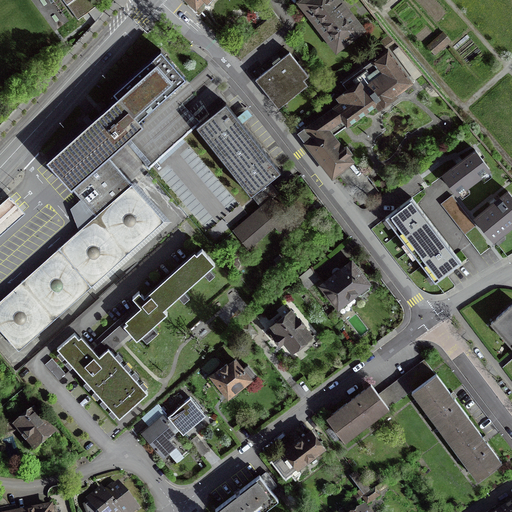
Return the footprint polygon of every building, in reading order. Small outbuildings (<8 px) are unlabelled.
[(62,0),(77,20),(97,5),(92,0),(62,0)] [(362,30),(338,0),(302,0),(293,8),(303,21),(309,17),(335,50),(362,30)] [(245,56),(250,52),(266,40),(282,27),(273,15),(240,41),(230,49),(239,61),(245,56)] [(427,47),(434,54),(449,41),(442,33),(427,47)] [(388,35),(381,41),(385,46),(392,41),(388,35)] [(411,83),(387,50),(341,82),(347,90),(337,98),(340,103),(298,134),(332,177),(352,161),(347,156),(351,153),(346,146),(342,149),(327,129),(342,119),(347,126),(375,105),(378,109),(395,97),(394,95),(411,83)] [(410,75),(417,70),(400,50),(395,54),(410,75)] [(160,51),(113,94),(117,98),(100,114),(47,162),(71,189),(107,157),(124,142),(142,125),(140,123),(138,120),(185,79),(160,51)] [(255,80),(277,108),(306,85),(302,80),(307,76),(289,53),(277,62),(255,80)] [(241,120),(227,102),(197,124),(252,194),(280,169),(241,120)] [(442,175),(443,176),(442,177),(455,195),(489,169),(475,151),(460,162),(442,175)] [(71,189),(95,216),(131,184),(107,157),(71,189)] [(131,184),(95,216),(89,221),(0,300),(0,330),(8,339),(6,341),(10,345),(12,344),(18,350),(163,220),(131,184)] [(496,202),(495,201),(492,203),(490,205),(490,206),(475,219),(492,240),(502,232),(501,231),(511,222),(511,197),(508,192),(496,202)] [(7,196),(0,202),(0,229),(21,211),(7,196)] [(465,233),(475,225),(453,196),(443,203),(465,233)] [(385,218),(409,250),(434,282),(460,262),(443,240),(436,230),(420,209),(411,198),(385,218)] [(234,231),(248,247),(274,224),(273,223),(283,214),(278,208),(270,200),(234,231)] [(214,264),(201,250),(145,300),(138,292),(132,297),(138,304),(142,309),(123,326),(132,337),(135,341),(166,313),(163,309),(214,264)] [(367,283),(351,263),(337,274),(321,286),(338,307),(357,291),(360,295),(369,289),(366,284),(367,283)] [(307,289),(320,279),(311,268),(298,278),(307,289)] [(511,337),(511,303),(495,319),(511,337)] [(290,311),(266,331),(272,339),(275,337),(279,343),(283,340),(291,350),(300,343),(302,345),(312,338),(290,311)] [(242,329),(250,339),(257,334),(248,324),(242,329)] [(95,347),(90,352),(98,360),(109,350),(113,355),(132,337),(123,326),(98,349),(95,347)] [(147,393),(113,355),(109,350),(98,360),(90,352),(74,334),(57,349),(77,371),(119,418),(147,393)] [(60,382),(66,376),(52,360),(45,366),(60,382)] [(226,364),(212,376),(228,396),(248,380),(250,381),(256,377),(247,366),(242,370),(234,360),(227,366),(226,364)] [(415,366),(406,373),(400,377),(395,381),(386,388),(377,395),(387,408),(405,395),(411,390),(412,392),(417,388),(435,375),(423,360),(415,366)] [(477,479),(500,462),(484,440),(468,418),(451,396),(435,374),(435,375),(417,388),(412,392),(444,435),(477,479)] [(377,395),(370,385),(326,418),(344,441),(388,409),(387,408),(377,395)] [(167,416),(168,418),(178,429),(182,434),(205,415),(190,397),(167,416)] [(35,450),(52,435),(41,421),(32,411),(15,426),(35,450)] [(167,439),(178,429),(168,418),(166,419),(163,415),(142,433),(162,457),(174,447),(167,439)] [(323,448),(310,432),(273,461),(285,476),(306,460),(308,463),(316,457),(314,455),(323,448)] [(216,511),(261,511),(278,500),(270,490),(276,486),(266,473),(260,478),(259,475),(239,491),(240,493),(236,496),(235,494),(215,510),(216,511)] [(356,473),(350,477),(360,491),(363,495),(370,491),(356,473)] [(129,511),(137,506),(119,485),(116,487),(113,490),(111,487),(103,493),(100,489),(97,491),(87,500),(88,501),(83,506),(85,511),(129,511)] [(362,498),(366,504),(378,496),(374,490),(362,498)] [(351,503),(363,495),(360,491),(349,499),(351,503)]
